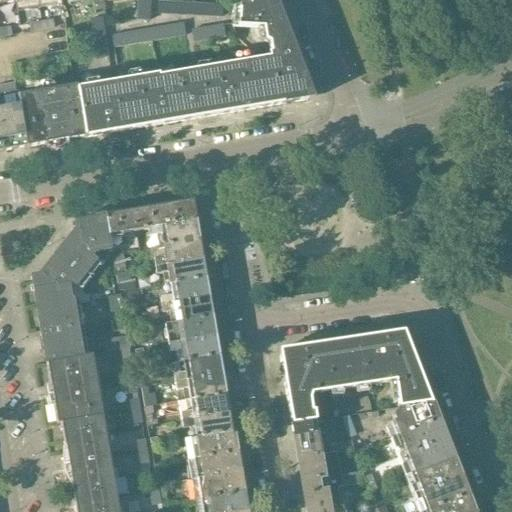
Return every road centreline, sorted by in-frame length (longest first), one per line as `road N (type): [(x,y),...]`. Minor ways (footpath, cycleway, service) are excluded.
road 1 (residential): [(502,511),(428,320),(414,306),(247,325)]
road 2 (residential): [(0,196),(218,157)]
road 3 (residential): [(247,325),(279,511)]
road 4 (residential): [(218,157),(247,325)]
road 5 (residential): [(511,58),(381,126)]
road 6 (residential): [(353,131),(307,0)]
road 7 (residential): [(381,126),(413,128),(511,86)]
road 8 (residential): [(218,157),(353,131)]
